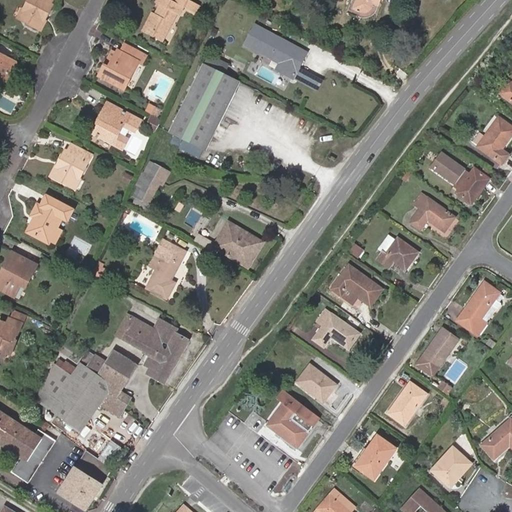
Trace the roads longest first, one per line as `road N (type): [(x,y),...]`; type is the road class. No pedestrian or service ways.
road 1 (secondary): [(497,0),(406,100),(175,421)]
road 2 (residential): [(284,511),(480,244)]
road 3 (residential): [(93,0),(25,141)]
road 4 (residential): [(269,511),(175,421)]
